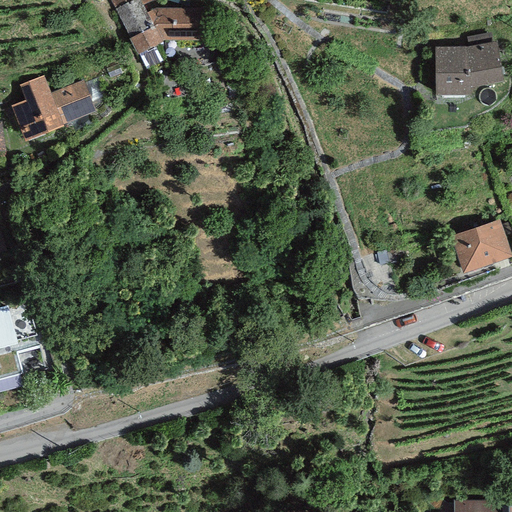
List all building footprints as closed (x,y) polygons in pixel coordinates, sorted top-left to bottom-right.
[(151,18),(141,0),(111,0),(138,51),(161,38),(151,18)] [(201,5),(150,6),(151,18),(161,38),(203,37),(201,5)] [(463,45),(434,45),(436,93),(470,91),(468,83),(501,76),(494,40),(463,45)] [(43,73),(20,83),(25,97),(10,103),(24,136),(94,106),(83,80),(51,93),(43,73)] [(511,250),(500,215),(451,231),(462,268),(511,251),(511,250)] [(0,343),(17,339),(7,302),(0,304),(0,343)]
